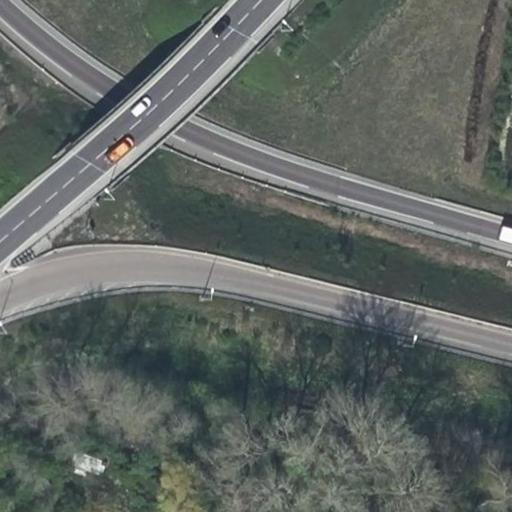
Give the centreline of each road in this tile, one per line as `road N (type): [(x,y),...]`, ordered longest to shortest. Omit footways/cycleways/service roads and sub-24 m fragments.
road 1 (motorway): [(0,4),(79,71),(219,147),(511,237)]
road 2 (motorway): [(0,291),(84,266),(184,265),(511,346)]
road 3 (trunk): [(0,239),(257,0)]
